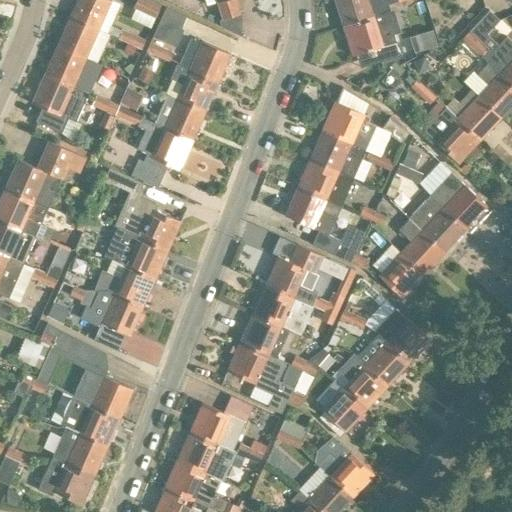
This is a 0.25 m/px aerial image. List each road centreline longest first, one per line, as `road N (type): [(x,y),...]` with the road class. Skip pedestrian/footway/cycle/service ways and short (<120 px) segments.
road 1 (residential): [(116,511),(299,36),(297,0)]
road 2 (residential): [(404,511),(511,341)]
